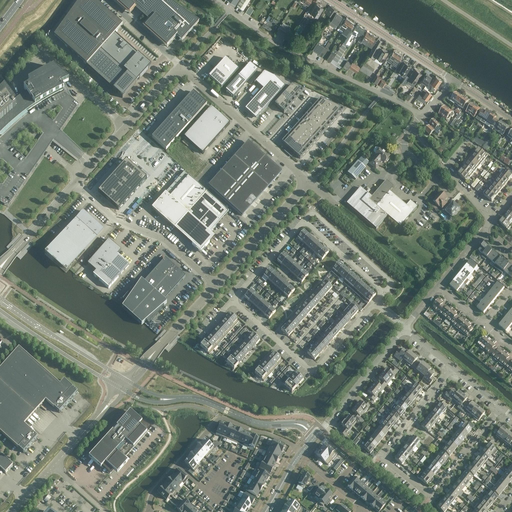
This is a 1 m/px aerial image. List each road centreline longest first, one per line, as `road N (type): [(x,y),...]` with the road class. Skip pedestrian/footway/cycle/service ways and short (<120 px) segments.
road 1 (unclassified): [(419,115),(275,43),(213,0)]
road 2 (residential): [(148,510),(152,492),(217,419),(296,448)]
road 3 (residential): [(232,300),(312,371),(374,303)]
road 4 (residential): [(430,496),(380,457),(452,367)]
road 5 (unclassified): [(76,184),(116,219),(165,241),(215,285)]
road 6 (unclassified): [(181,67),(306,180)]
road 7 (residential): [(300,453),(405,326)]
road 8 (unclassified): [(13,511),(121,388)]
road 9 (unclassified): [(76,184),(181,67)]
road 10 (unclassified): [(128,380),(0,296)]
road 11 (tertiary): [(453,80),(330,0)]
road 12 (unclassified): [(0,309),(121,388)]
road 13 (unknown): [(158,320),(237,229),(232,211)]
road 14 (unclassified): [(215,285),(306,180)]
road 15 (residential): [(384,291),(393,282),(312,210),(303,220)]
